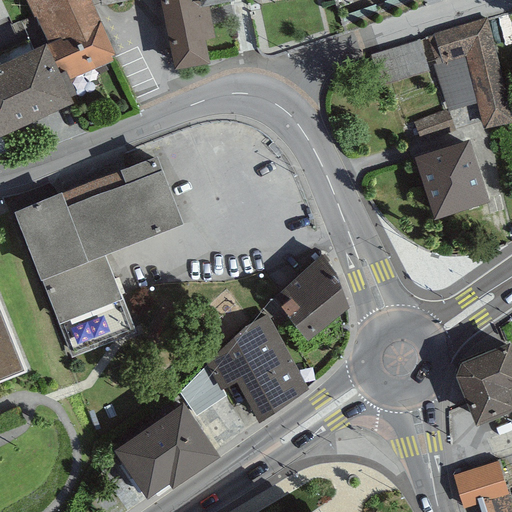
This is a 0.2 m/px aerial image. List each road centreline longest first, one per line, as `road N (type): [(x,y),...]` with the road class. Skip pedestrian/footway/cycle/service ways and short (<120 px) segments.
road 1 (tertiary): [(275,104),(246,94),(205,101),(0,183)]
road 2 (tertiary): [(387,321),(325,172),(306,136),(275,104)]
road 3 (residential): [(275,104),(304,70),(347,46),(485,0)]
road 4 (primary): [(181,511),(371,379)]
road 5 (tertiary): [(412,393),(438,511)]
